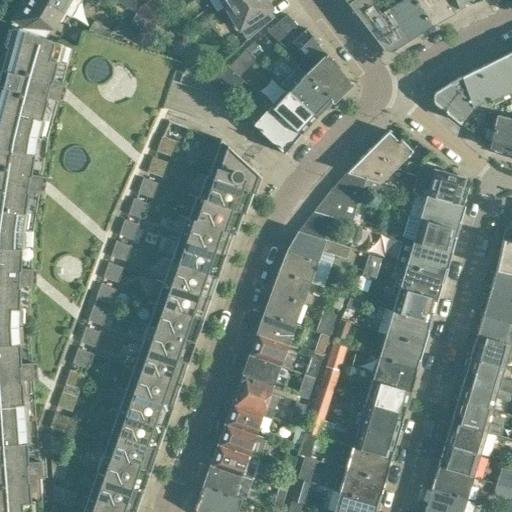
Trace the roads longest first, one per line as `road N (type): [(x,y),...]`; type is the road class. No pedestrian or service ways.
road 1 (residential): [(170,511),(264,247),(379,87)]
road 2 (residential): [(502,176),(400,511)]
road 3 (residential): [(379,87),(502,176)]
road 4 (residential): [(379,87),(511,20)]
